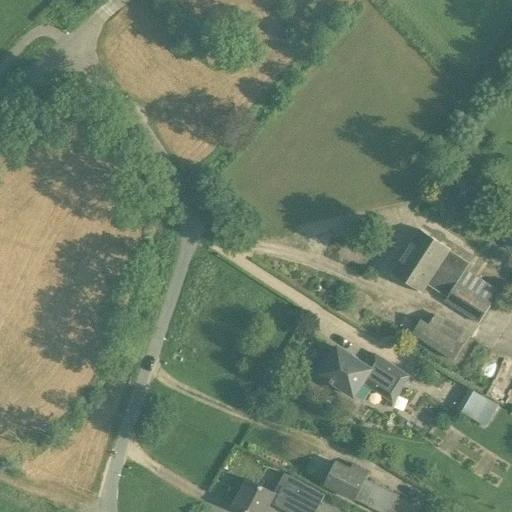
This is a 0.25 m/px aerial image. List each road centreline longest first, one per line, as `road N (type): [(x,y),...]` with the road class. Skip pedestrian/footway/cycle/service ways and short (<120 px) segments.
road 1 (unclassified): [(154,511),(233,372),(269,277),(341,0)]
road 2 (motorway): [(48,511),(182,0)]
road 3 (motorway): [(127,0),(0,477)]
road 4 (track): [(228,0),(207,47),(188,128),(186,234),(269,277)]
